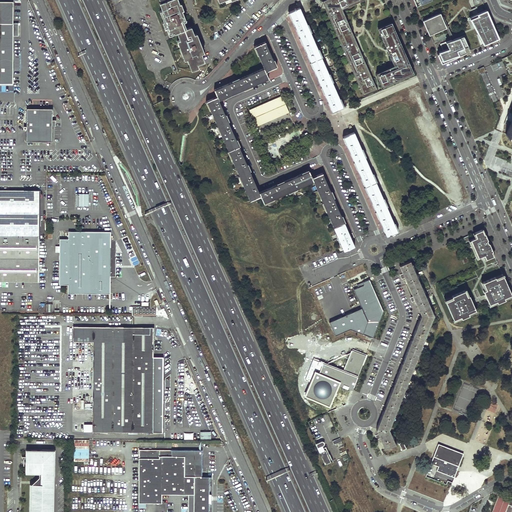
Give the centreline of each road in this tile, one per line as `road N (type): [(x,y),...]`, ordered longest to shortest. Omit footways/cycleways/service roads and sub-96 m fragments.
road 1 (motorway): [(317,511),(92,0)]
road 2 (tertiary): [(38,0),(262,511)]
road 3 (motorway): [(92,49),(250,405)]
road 4 (residential): [(287,76),(228,106),(260,180),(324,158)]
road 5 (residential): [(511,475),(438,509),(378,481),(360,440),(364,424)]
road 6 (residential): [(279,12),(322,102),(321,112),(306,115),(287,76)]
road 7 (residential): [(429,78),(483,201)]
road 8 (residential): [(489,198),(435,75)]
road 9 (residential): [(384,273),(401,317),(371,395)]
road 10 (residential): [(378,240),(341,151),(328,146),(324,158)]
